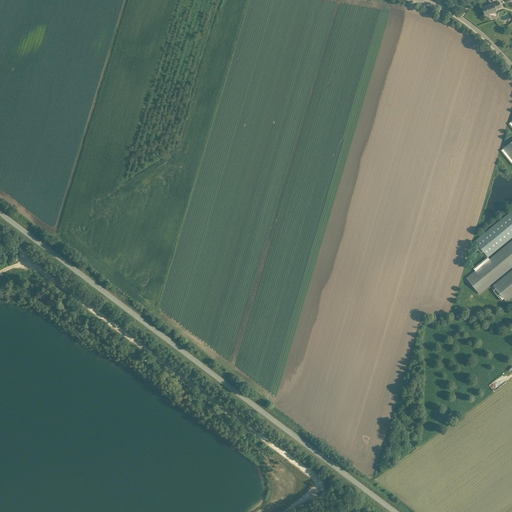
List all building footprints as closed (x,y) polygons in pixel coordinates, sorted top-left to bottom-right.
[(482,7),(482,8),(485,16),(489,14),(490,15),(493,14),(493,13),(497,12),(496,9),(501,7),(500,2),(494,4),(494,3),(482,7)] [(511,121),(509,124),(511,127),(511,141),(501,151),(511,164),(511,121)] [(488,258),(511,237),(511,210),(475,241),(479,247),(477,249),(481,254),(483,252),(488,257),(488,258)] [(488,258),(488,257),(473,269),(475,271),(467,278),(480,294),(511,267),(511,240),(489,259),(488,258)] [(511,270),(493,286),(496,289),(493,291),(501,301),(504,299),(506,302),(511,297),(511,270)]
